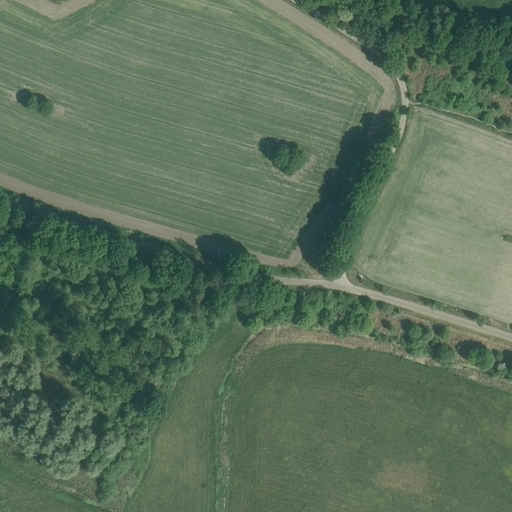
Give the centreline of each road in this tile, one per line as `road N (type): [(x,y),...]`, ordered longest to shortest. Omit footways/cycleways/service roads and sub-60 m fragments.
road 1 (unclassified): [(339,285),(246,275),(0,199)]
road 2 (unclassified): [(339,285),(405,101),(393,67),(377,52),(296,0)]
road 3 (unclassified): [(511,337),(339,285)]
